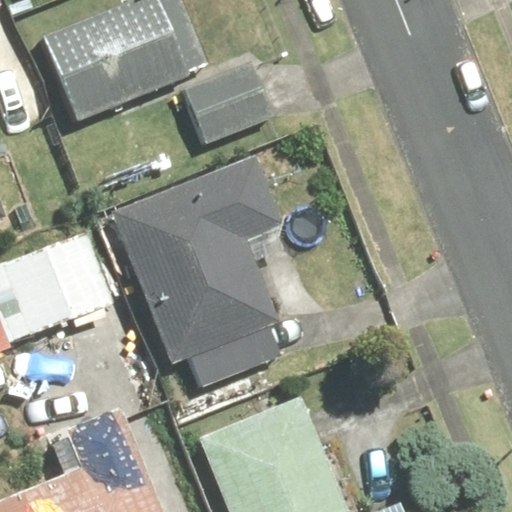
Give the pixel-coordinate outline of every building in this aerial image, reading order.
[(163,0),(122,0),(42,33),(78,119),(193,72),(163,0)] [(258,56),(187,86),(212,146),(283,117),(258,56)] [(258,153),(118,210),(193,392),(297,350),(251,236),(286,222),(258,153)] [(91,222),(0,256),(0,339),(4,351),(123,305),(91,222)] [(360,511),(309,387),(203,430),(236,511),(428,511),(420,491),(367,511),(360,511)] [(181,511),(135,399),(63,428),(76,460),(0,490),(0,511),(181,511)]
